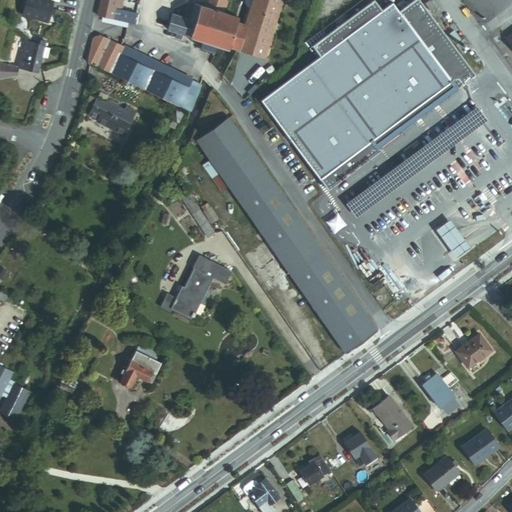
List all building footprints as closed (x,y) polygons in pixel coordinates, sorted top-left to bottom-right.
[(107,0),(103,16),(118,20),(123,0),(107,0)] [(222,8),(220,8),(222,0),(204,0),(204,2),(202,1),(199,7),(189,3),(184,17),(169,13),(163,29),(217,46),(223,48),(225,47),(261,59),(279,0),(250,0),(242,24),(233,21),(234,18),(222,14),(220,13),(222,8)] [(477,77),(420,0),(416,0),(400,13),(394,4),(384,12),(376,1),(313,47),(321,58),(263,101),(329,191),(382,152),(379,148),(477,77)] [(38,40),(51,43),(58,18),(45,15),(38,40)] [(117,25),(118,20),(103,16),(102,21),(117,25)] [(160,98),(185,110),(197,82),(105,37),(98,40),(92,64),(160,98)] [(24,66),(44,71),(51,43),(38,40),(32,38),(24,66)] [(4,80),(23,75),(24,66),(7,62),(4,80)] [(100,122),(131,137),(140,117),(110,102),(108,104),(99,100),(92,115),(101,120),(100,122)] [(201,113),(205,116),(210,104),(206,102),(201,113)] [(385,330),(234,122),(208,140),(200,132),(194,144),(197,148),(203,144),(355,352),(385,330)] [(179,198),(207,237),(215,231),(187,192),(179,198)] [(460,232),(452,219),(437,229),(445,241),(453,254),(457,259),(472,249),(468,244),(460,232)] [(192,315),(213,272),(226,278),(232,265),(200,249),(195,261),(196,262),(183,287),(181,286),(178,293),(172,305),(192,315)] [(178,293),(169,288),(162,304),(171,308),(172,305),(178,293)] [(477,365),(501,348),(489,331),(466,348),(477,365)] [(155,361),(159,355),(141,345),(138,350),(155,361)] [(162,368),(163,365),(155,361),(138,350),(136,353),(162,368)] [(136,377),(151,386),(162,368),(136,353),(120,382),(130,387),(136,377)] [(0,407),(1,408),(5,401),(21,372),(6,363),(0,373),(0,407)] [(456,386),(467,377),(460,370),(449,377),(456,386)] [(11,404),(22,383),(27,375),(21,372),(5,401),(11,404)] [(449,377),(445,372),(432,381),(449,404),(462,394),(456,386),(449,377)] [(7,411),(20,418),(35,390),(22,383),(11,404),(7,411)] [(419,422),(398,392),(381,404),(393,420),(394,419),(397,424),(394,426),(401,435),(402,435),(404,438),(419,427),(417,424),(419,422)] [(481,463),(505,445),(493,427),(469,445),(481,463)] [(359,451),(373,441),(367,431),(352,441),(359,451)] [(359,451),(363,457),(368,453),(377,446),(373,441),(359,451)] [(383,455),(377,446),(368,453),(374,462),(383,455)] [(431,472),(444,489),(466,471),(454,454),(431,472)] [(308,470),(317,484),(338,471),(329,456),(321,461),(320,459),(315,462),(316,465),(308,470)] [(276,504),(286,497),(272,478),(262,486),(263,488),(249,498),(253,503),(259,498),(269,511),(279,511),(281,511),(276,504)] [(302,495),(308,491),(300,478),(293,482),(302,495)] [(350,503),(357,498),(352,493),(346,498),(350,503)] [(428,511),(417,497),(398,511),(428,511)]
